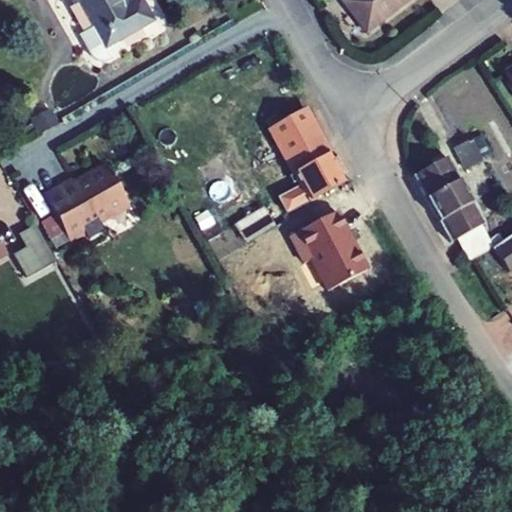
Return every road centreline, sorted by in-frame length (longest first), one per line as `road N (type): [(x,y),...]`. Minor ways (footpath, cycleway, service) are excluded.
road 1 (residential): [(511,389),(399,215),(346,116)]
road 2 (unknown): [(285,2),(42,141)]
road 3 (residential): [(346,116),(505,0)]
road 4 (residential): [(346,116),(284,0)]
